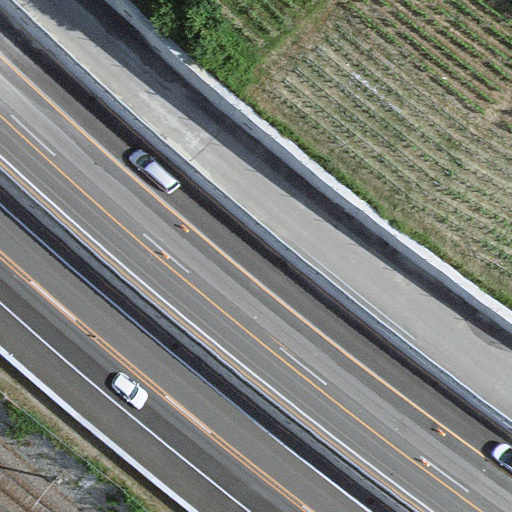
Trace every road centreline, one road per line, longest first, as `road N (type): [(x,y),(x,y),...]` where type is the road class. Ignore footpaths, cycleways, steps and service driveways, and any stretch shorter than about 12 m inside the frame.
road 1 (motorway): [(511,508),(346,387),(0,86)]
road 2 (tertiary): [(67,0),(185,122),(511,366)]
road 3 (motorway): [(0,258),(309,511)]
